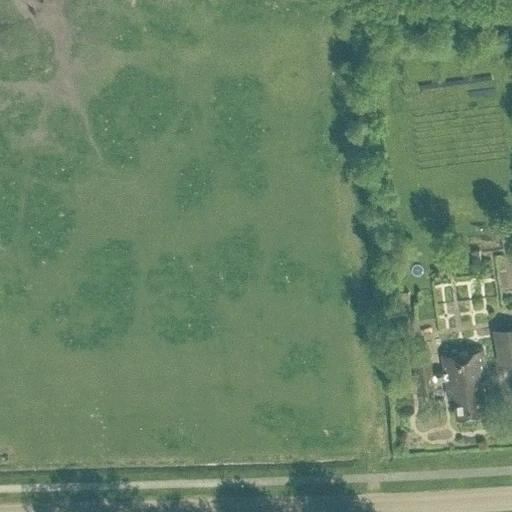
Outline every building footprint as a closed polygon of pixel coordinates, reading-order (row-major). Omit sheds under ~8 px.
[(445,248),(446,262),(466,261),(465,247),(445,248)] [(479,248),(471,248),(472,258),(480,257),(479,248)] [(393,290),(393,314),(411,314),(410,289),(393,290)] [(511,323),(494,327),(499,363),(511,360),(511,323)] [(430,355),(413,358),(417,386),(432,384),(432,381),(434,381),(434,378),(443,377),(443,380),(445,391),(446,394),(453,393),(456,415),(486,410),(482,386),(484,385),(483,377),(487,376),(482,348),(440,354),(442,369),(438,370),(433,370),(430,355)]
